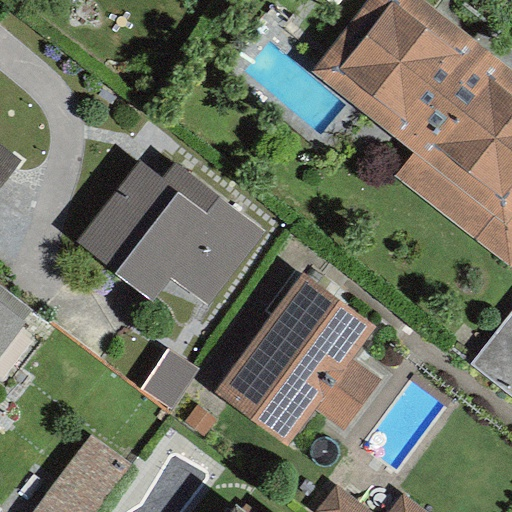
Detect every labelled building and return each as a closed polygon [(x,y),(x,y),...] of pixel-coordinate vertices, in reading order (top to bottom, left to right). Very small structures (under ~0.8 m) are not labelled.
[(511,72),(420,0),(363,0),(308,70),(411,152),(392,176),(508,270),(511,264),(511,72)] [(0,186),(19,162),(0,146),(0,186)] [(152,301),(170,278),(207,306),(262,232),(171,164),(160,179),(137,161),(75,242),(152,301)] [(301,274),(213,392),(286,446),(312,410),(340,431),(378,380),(350,359),(374,328),(301,274)] [(0,288),(0,306),(21,322),(29,311),(0,288)] [(0,306),(0,355),(24,325),(21,322),(0,306)] [(511,309),(468,365),(511,399),(511,309)] [(164,349),(137,389),(171,412),(198,371),(164,349)] [(214,421),(195,406),(181,424),(200,439),(214,421)] [(89,437),(32,511),(92,511),(127,466),(89,437)] [(312,511),(423,511),(400,494),(386,511),(368,511),(333,485),(312,511)]
